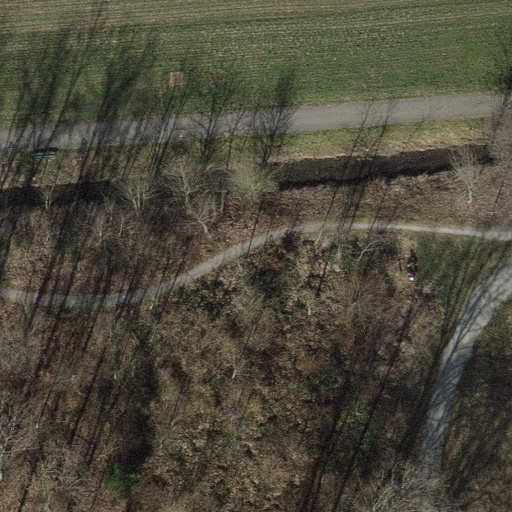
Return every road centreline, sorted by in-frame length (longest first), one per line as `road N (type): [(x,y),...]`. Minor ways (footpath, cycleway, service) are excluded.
road 1 (track): [(511,239),(345,225),(287,231),(154,293),(77,301),(0,293)]
road 2 (track): [(511,101),(0,140)]
road 3 (track): [(428,511),(441,401),(483,308),(511,272)]
